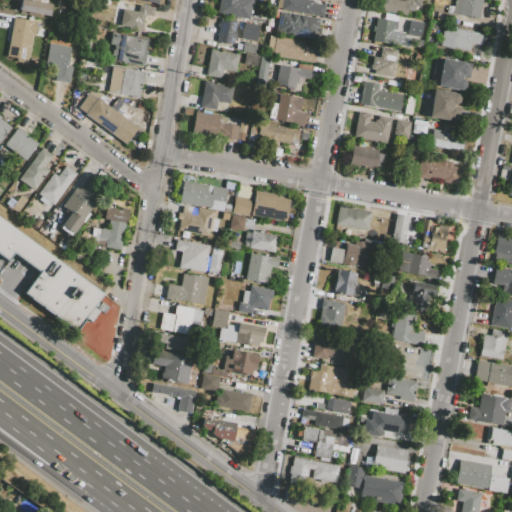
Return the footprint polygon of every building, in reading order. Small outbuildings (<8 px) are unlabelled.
[(18,11),(20,1),(17,0),(39,0),(39,1),(51,3),(49,16),(18,11)] [(251,0),(248,21),(216,15),(218,0),(251,0)] [(281,0),(312,0),(312,3),(324,5),(321,17),(280,10),(281,0)] [(378,11),(380,0),(419,0),(419,7),(413,6),(412,12),(406,10),(405,16),(378,11)] [(454,0),(481,0),(479,18),(452,14),(454,0)] [(124,2),(155,7),(151,34),(130,30),(130,27),(112,24),(115,8),(123,9),(124,2)] [(279,11),(319,18),(315,40),(275,33),(279,11)] [(6,56),(13,17),(36,22),(28,64),(15,61),(16,58),(6,56)] [(372,41),(376,17),(396,21),(394,30),(391,29),(389,44),(372,41)] [(215,41),(219,18),(242,22),(239,39),(234,38),(233,44),(215,41)] [(406,35),(408,19),(422,22),(420,38),(406,35)] [(254,40),(257,25),(242,22),(239,38),(254,40)] [(443,26),(483,33),(481,46),(470,44),(469,51),(440,46),(443,26)] [(111,31),(148,37),(143,66),(110,61),(112,44),(109,44),(111,31)] [(269,34),(302,40),(301,42),(304,42),(304,45),(316,47),(313,63),(265,54),(269,34)] [(241,51),(243,42),(258,44),(256,54),(241,51)] [(48,43),(69,47),(66,65),(72,66),(69,83),(52,80),(55,66),(44,64),(48,43)] [(373,74),(373,70),(370,69),(372,56),(378,57),(380,47),(397,50),(392,78),(373,74)] [(209,48),(238,54),(235,73),(225,71),(224,80),(204,76),(209,48)] [(245,53),(257,55),(255,66),(243,64),(245,53)] [(255,84),(260,56),(269,58),(264,86),(255,84)] [(439,58),(470,63),(468,77),(461,76),(460,78),(464,79),(462,91),(434,86),(439,58)] [(278,64),(311,70),(309,79),(298,77),(297,84),(294,83),(294,87),(274,84),(278,64)] [(112,65),(123,67),(119,94),(108,92),(112,65)] [(123,67),(144,70),(140,97),(119,94),(123,67)] [(204,80),(232,85),(229,104),(216,102),(215,110),(199,108),(204,80)] [(397,111),(358,104),(362,81),(386,85),(385,91),(400,94),(397,111)] [(449,120),(427,117),(432,89),(454,93),(455,94),(457,96),(457,98),(457,100),(456,102),(454,103),(453,103),(452,103),(451,110),(452,110),(454,111),(455,112),(456,114),(457,116),(456,118),(455,120),(453,121),(451,121),(449,120)] [(101,94),(98,99),(136,127),(124,144),(84,114),(85,113),(77,107),(89,91),(101,94)] [(273,121),(278,94),(301,98),(299,112),(304,112),(302,126),(273,121)] [(411,114),(400,112),(403,94),(414,96),(411,114)] [(195,111),(227,117),(225,123),(238,125),(235,140),(192,133),(195,111)] [(352,138),(357,112),(369,114),(368,121),(373,122),(374,120),(376,120),(377,115),(391,118),(386,144),(352,138)] [(0,139),(0,117),(1,118),(0,119),(10,126),(0,139)] [(395,120),(410,122),(407,141),(391,139),(395,120)] [(266,140),(257,139),(260,122),(299,129),(296,145),(277,142),(276,147),(265,145),(266,140)] [(4,145),(18,127),(27,134),(26,135),(37,143),(25,160),(4,145)] [(432,129),(464,135),(461,152),(429,146),(432,129)] [(348,165),(352,146),(377,150),(377,153),(384,155),(382,168),(374,166),(374,169),(348,165)] [(18,178),(41,148),(53,156),(45,167),(49,170),(34,190),(18,178)] [(416,178),(420,157),(452,162),(451,166),(458,167),(455,184),(440,182),(440,179),(430,178),(430,180),(416,178)] [(53,205),(37,193),(52,172),(57,176),(65,166),(76,174),(53,205)] [(182,181),(227,188),(223,211),(178,203),(182,181)] [(230,213),(235,184),(250,187),(248,199),(250,199),(248,216),(230,213)] [(62,205),(76,186),(78,188),(80,185),(99,198),(72,234),(60,225),(70,211),(62,205)] [(250,215),(254,190),(276,194),(276,197),(289,199),(285,221),(250,215)] [(182,206),(224,213),(222,220),(210,218),(207,236),(177,231),(179,220),(176,220),(177,212),(181,213),(182,206)] [(335,225),(338,206),(370,211),(367,230),(335,225)] [(105,207),(128,211),(122,250),(97,246),(100,228),(107,229),(108,220),(103,219),(105,207)] [(395,213),(408,215),(403,245),(390,242),(395,213)] [(228,229),(230,215),(253,218),(251,230),(243,228),(242,231),(228,229)] [(0,253),(8,259),(12,253),(37,270),(22,291),(76,330),(85,317),(90,321),(98,310),(92,306),(102,292),(0,217),(0,253)] [(418,248),(423,219),(430,220),(429,226),(436,227),(435,232),(440,233),(440,235),(445,236),(442,252),(418,248)] [(248,248),(250,231),(276,235),(273,253),(248,248)] [(496,233),(511,236),(511,264),(491,261),(496,233)] [(176,240),(209,245),(205,272),(177,267),(180,252),(174,251),(176,240)] [(225,247),(227,240),(240,242),(239,249),(225,247)] [(345,243),(353,244),(353,240),(368,243),(364,268),(328,262),(330,247),(343,249),(345,243)] [(400,251),(427,255),(426,261),(430,261),(428,268),(439,270),(438,279),(397,272),(400,251)] [(249,253),(277,258),(275,268),(271,267),(268,284),(244,280),(249,253)] [(209,254),(221,256),(218,273),(206,271),(209,254)] [(511,294),(501,293),(502,285),(492,283),(494,267),(511,269),(511,294)] [(333,293),(337,269),(356,272),(352,296),(333,293)] [(182,273),(208,278),(203,305),(164,299),(167,284),(180,286),(182,273)] [(393,276),(390,295),(375,293),(378,273),(393,276)] [(408,307),(412,281),(436,285),(434,297),(427,296),(425,310),(408,307)] [(236,311),(237,301),(240,302),(242,290),(248,291),(249,286),(272,290),(269,310),(253,308),(252,314),(236,311)] [(489,326),(494,298),(511,300),(511,315),(510,329),(489,326)] [(322,299),(345,303),(340,331),(317,327),(322,299)] [(175,305),(203,310),(198,336),(159,329),(162,312),(174,314),(175,305)] [(210,326),(213,310),(228,313),(225,329),(210,326)] [(389,341),(394,313),(416,316),(413,329),(423,331),(420,346),(389,341)] [(224,341),(227,327),(236,329),(237,323),(264,327),(261,343),(258,342),(258,346),(224,341)] [(311,356),(315,330),(350,336),(346,359),(326,356),(326,359),(311,356)] [(478,356),(482,334),(490,336),(491,330),(506,332),(502,360),(478,356)] [(159,333),(188,338),(185,353),(157,348),(159,333)] [(153,350),(192,357),(190,368),(200,370),(197,386),(159,379),(161,366),(151,364),(153,350)] [(224,355),(230,356),(231,351),(259,355),(255,376),(221,370),(224,355)] [(477,360),(511,365),(511,387),(473,381),(477,360)] [(201,373),(203,363),(211,364),(210,374),(201,373)] [(306,390),(310,369),(318,370),(319,364),(341,368),(337,395),(306,390)] [(220,370),(229,372),(228,378),(219,376),(220,370)] [(199,388),(201,375),(219,378),(216,391),(199,388)] [(387,376),(416,381),(412,401),(398,399),(399,396),(384,393),(387,376)] [(152,381),(195,388),(191,412),(177,410),(179,397),(150,392),(152,381)] [(360,401),(362,387),(383,391),(381,405),(360,401)] [(213,405),(214,397),(218,398),(220,389),(250,395),(247,411),(213,405)] [(467,420),(469,405),(477,407),(479,393),(510,398),(508,412),(504,412),(502,425),(467,420)] [(325,410),(327,397),(350,401),(348,414),(325,410)] [(301,408),(343,416),(340,430),(312,425),(313,420),(299,418),(301,408)] [(362,434),(365,419),(376,421),(377,413),(409,418),(407,435),(380,430),(379,437),(362,434)] [(202,416),(235,422),(232,440),(209,437),(210,429),(200,427),(202,416)] [(302,426),(324,430),(322,443),(331,445),(329,459),(311,456),(314,443),(300,440),(302,426)] [(507,433),(511,433),(511,446),(490,443),(490,439),(488,439),(490,427),(507,430),(507,433)] [(371,468),(375,445),(406,450),(402,473),(371,468)] [(351,447),(357,449),(355,462),(348,460),(351,447)] [(501,449),(511,450),(511,461),(499,459),(501,449)] [(293,457),(340,465),(337,482),(310,478),(312,470),(309,470),(307,482),(289,478),(293,457)] [(454,484),(458,460),(489,465),(486,489),(454,484)] [(347,466),(364,469),(363,475),(402,482),(398,506),(358,499),(359,489),(344,486),(347,466)] [(489,475),(508,478),(506,494),(487,491),(489,475)] [(459,511),(461,502),(455,501),(457,489),(481,493),(478,511),(459,511)] [(333,511),(336,498),(376,511),(333,511)]
